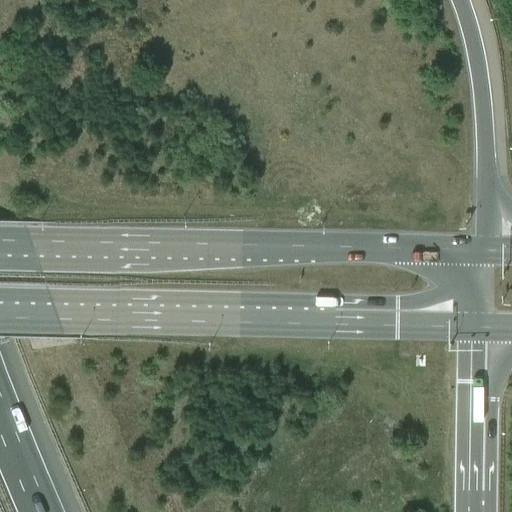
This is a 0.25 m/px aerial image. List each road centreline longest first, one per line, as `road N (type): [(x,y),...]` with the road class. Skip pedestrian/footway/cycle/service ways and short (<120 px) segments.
road 1 (primary): [(485,250),(0,242)]
road 2 (primary): [(0,316),(479,327)]
road 3 (motorway): [(485,250),(485,126),(459,0)]
road 4 (motorway): [(475,511),(479,327)]
